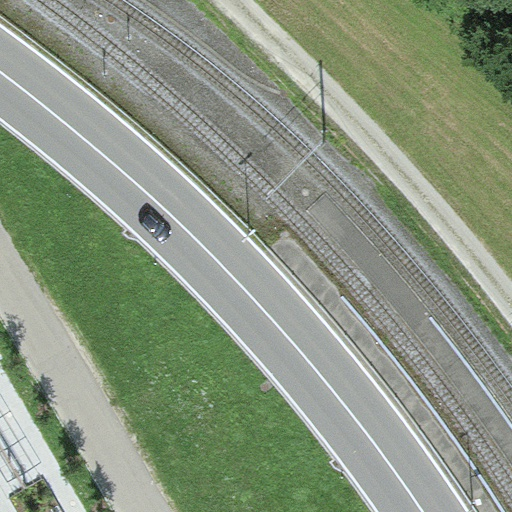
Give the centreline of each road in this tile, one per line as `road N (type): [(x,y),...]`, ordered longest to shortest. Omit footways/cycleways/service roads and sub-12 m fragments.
road 1 (secondary): [(424,511),(388,457),(230,273),(0,72)]
road 2 (track): [(232,0),(403,172),(511,313)]
